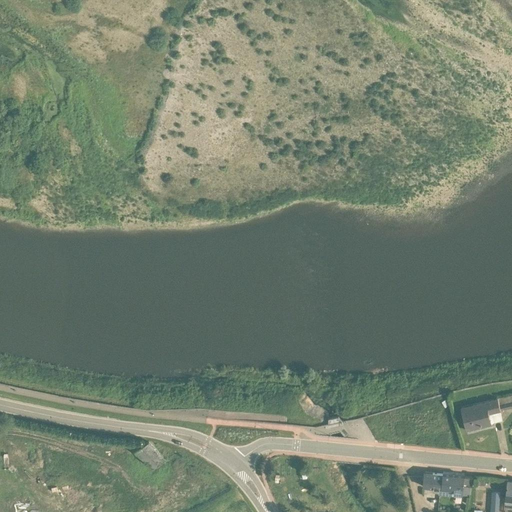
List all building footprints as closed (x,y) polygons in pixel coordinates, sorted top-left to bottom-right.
[(511,391),(496,396),(500,407),(511,403),(511,391)] [(460,404),(466,427),(491,421),(491,420),(502,417),(500,407),(496,396),(460,404)] [(149,438),(136,446),(153,463),(166,455),(149,438)] [(467,483),(476,483),(473,475),(424,469),(423,483),(432,484),(431,490),(454,492),(454,491),(462,492),(462,491),(467,491),(467,483)] [(492,511),(499,511),(502,489),(495,488),(492,511)]
